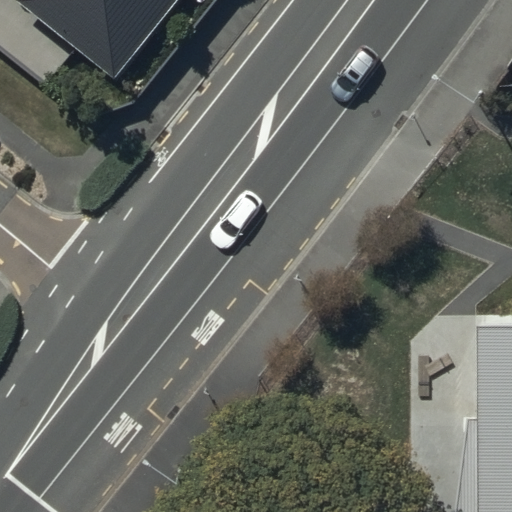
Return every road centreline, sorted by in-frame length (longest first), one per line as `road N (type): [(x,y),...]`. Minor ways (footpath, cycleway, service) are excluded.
road 1 (secondary): [(116,316),(359,0)]
road 2 (secondary): [(0,476),(116,316)]
road 3 (residential): [(0,225),(116,316)]
